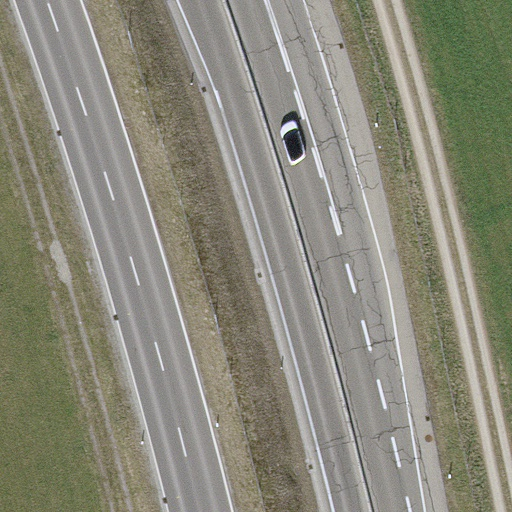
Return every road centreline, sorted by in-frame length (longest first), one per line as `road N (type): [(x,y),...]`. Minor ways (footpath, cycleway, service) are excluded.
road 1 (primary): [(198,511),(48,0)]
road 2 (trunk): [(206,0),(354,511)]
road 3 (track): [(510,511),(443,209),(385,0)]
road 4 (trunk): [(394,511),(343,303),(274,76)]
road 5 (track): [(0,97),(124,511)]
